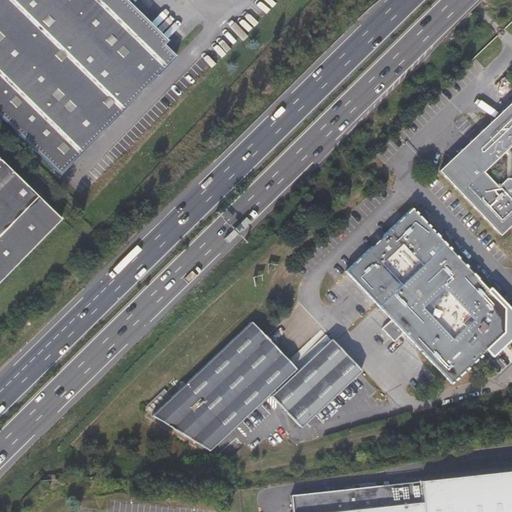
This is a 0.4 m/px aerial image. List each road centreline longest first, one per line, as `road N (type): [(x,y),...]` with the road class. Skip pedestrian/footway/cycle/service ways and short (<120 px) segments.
road 1 (motorway): [(0,450),(458,0)]
road 2 (motorway): [(406,0),(0,398)]
road 3 (residential): [(511,287),(405,164),(412,148),(511,54)]
